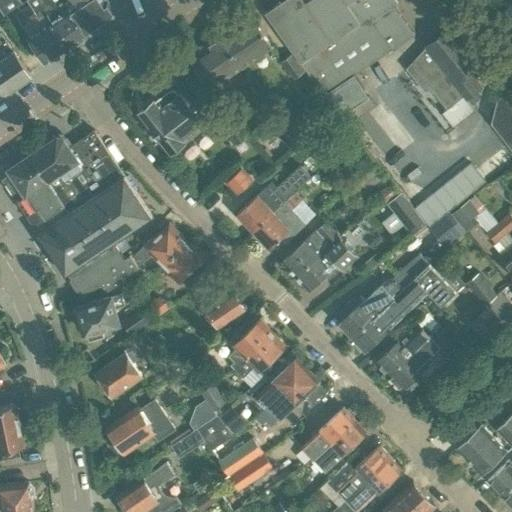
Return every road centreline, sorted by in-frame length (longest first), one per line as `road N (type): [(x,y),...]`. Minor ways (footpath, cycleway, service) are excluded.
road 1 (residential): [(407,431),(134,153),(75,78)]
road 2 (tertiary): [(77,511),(44,349),(0,250)]
road 3 (residential): [(407,431),(511,344)]
